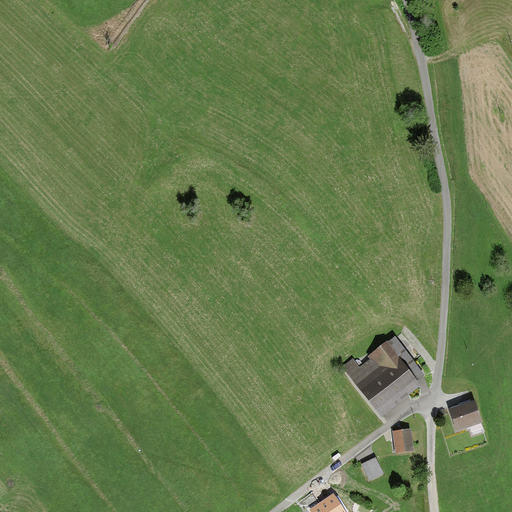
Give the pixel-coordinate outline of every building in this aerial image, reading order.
[(392,344),(344,377),(378,425),(426,392),(392,344)] [(472,404),(451,412),(461,439),(482,430),(472,404)] [(414,431),(392,433),(394,456),(416,454),(414,431)] [(376,461),(363,467),(371,485),(384,479),(376,461)] [(334,511),(319,494),(298,511),(334,511)]
